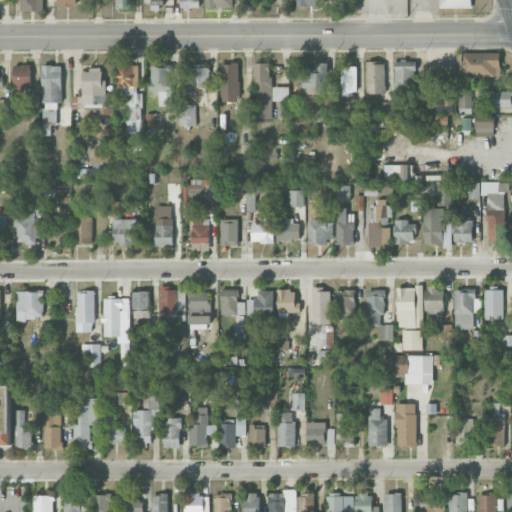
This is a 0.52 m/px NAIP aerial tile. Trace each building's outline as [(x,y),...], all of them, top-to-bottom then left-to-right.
[(20,0),(20,10),(42,10),(42,0),(20,0)] [(116,0),(117,9),(132,9),(131,0),(116,0)] [(198,0),(180,0),(181,8),(199,8),(198,0)] [(233,8),(232,0),(205,0),(205,8),(233,8)] [(439,0),(439,8),(472,8),(471,0),(439,0)] [(501,76),(500,52),(462,53),(463,77),(501,76)] [(414,88),(414,61),(395,60),(395,88),(414,88)] [(289,87),(271,86),(271,62),(254,62),(254,118),(272,118),(272,101),(278,101),(278,118),(289,118),(289,87)] [(385,62),(367,62),(366,93),(385,94),(385,62)] [(221,101),(240,101),(239,63),(220,63),(221,101)] [(31,65),(14,64),(13,88),(30,89),(31,65)] [(328,64),(305,64),(304,91),(327,91),(328,64)] [(62,102),(62,65),(43,65),(43,109),(57,109),(57,102),(62,102)] [(127,133),(142,133),(142,94),(138,94),(138,65),(117,65),(118,108),(127,108),(127,133)] [(160,106),(172,106),(171,66),(150,67),(151,95),(160,95),(160,106)] [(188,67),(187,92),(208,93),(209,68),(188,67)] [(357,91),(357,67),(340,67),(341,91),(357,91)] [(83,96),(73,96),(73,107),(103,107),(103,114),(110,114),(110,79),(102,79),(102,69),(83,69),(83,96)] [(471,88),(458,88),(459,108),(472,108),(471,88)] [(511,90),(483,91),(483,107),(511,106),(511,90)] [(10,99),(0,98),(0,110),(10,111),(10,99)] [(196,126),(197,105),(180,104),(179,126),(196,126)] [(494,115),(476,115),(475,136),(494,137),(494,115)] [(448,116),(436,116),(435,126),(448,126),(448,116)] [(461,130),(471,130),(471,118),(462,118),(461,130)] [(93,168),(112,168),(112,154),(93,153),(93,168)] [(385,164),(384,178),(412,179),(413,164),(385,164)] [(92,169),(76,169),(76,178),(92,177),(92,169)] [(216,179),(191,179),(191,184),(183,184),(183,201),(215,201),(216,179)] [(468,198),(479,198),(480,182),(469,182),(468,198)] [(438,205),(450,205),(450,184),(439,184),(438,205)] [(350,185),(337,185),(337,200),(350,200),(350,185)] [(31,205),(44,205),(43,188),(30,189),(31,205)] [(246,212),(256,212),(256,189),(247,189),(246,212)] [(303,190),(289,190),(290,207),(304,206),(303,190)] [(487,242),(503,242),(504,194),(488,193),(487,242)] [(369,246),(391,245),(390,225),(389,199),(373,199),(374,221),(368,221),(369,246)] [(156,246),(173,246),(173,206),(155,206),(156,246)] [(354,244),(354,214),(347,214),(347,207),(337,207),(337,244),(354,244)] [(424,245),(451,244),(451,216),(443,216),(443,207),(424,208),(424,245)] [(35,212),(16,212),(16,243),(36,243),(36,236),(44,236),(44,219),(36,219),(35,212)] [(274,215),(264,215),(264,223),(251,223),(251,242),(274,242),(274,215)] [(93,217),(75,216),(74,243),(92,244),(93,217)] [(209,246),(209,217),(192,218),(192,246),(209,246)] [(238,218),(221,219),(221,245),(238,245),(238,218)] [(113,244),(134,244),(134,219),(114,219),(113,244)] [(309,219),(308,244),(331,245),(332,220),(309,219)] [(473,220),(454,219),(454,241),(472,242),(473,220)] [(395,243),(415,242),(415,220),(395,221),(395,243)] [(300,222),(277,221),(277,241),(299,241),(300,222)] [(422,286),(397,287),(398,327),(423,327),(422,286)] [(177,287),(159,288),(160,311),(178,311),(177,287)] [(331,324),(330,291),(322,291),(322,287),(312,287),(313,324),(331,324)] [(425,312),(433,312),(433,319),(443,319),(443,288),(425,288),(425,312)] [(245,302),(238,302),(238,289),(221,289),(221,314),(245,315),(245,302)] [(301,312),(300,303),(295,303),(295,289),(278,290),(278,312),(301,312)] [(378,339),(393,339),(393,324),(380,324),(380,314),(384,314),(385,289),(367,289),(366,326),(379,326),(378,339)] [(473,329),(474,312),(480,312),(481,298),(475,298),(475,289),(455,289),(454,329),(473,329)] [(484,289),(485,316),(503,316),(503,289),(484,289)] [(18,319),(44,318),(43,290),(17,291),(18,319)] [(247,298),(247,315),(273,316),(274,290),(258,290),(258,299),(247,298)] [(339,290),(338,313),(356,314),(356,290),(339,290)] [(77,291),(78,323),(95,322),(94,291),(77,291)] [(149,291),(133,291),(133,317),(149,317),(149,291)] [(190,324),(211,323),(210,292),(189,292),(190,324)] [(104,297),(103,336),(121,336),(121,298),(104,297)] [(188,324),(175,324),(176,338),(188,338),(188,324)] [(238,324),(237,338),(245,339),(246,324),(238,324)] [(403,350),(422,349),(422,330),(402,330),(403,350)] [(159,348),(160,336),(149,336),(148,347),(159,348)] [(100,343),(83,344),(84,367),(101,366),(100,343)] [(130,368),(128,343),(121,343),(122,369),(130,368)] [(432,384),(433,355),(396,354),(395,374),(405,375),(405,384),(432,384)] [(0,442),(1,443),(1,445),(12,445),(11,385),(0,385),(0,442)] [(381,404),(393,404),(393,389),(382,389),(381,404)] [(304,410),(305,393),(292,392),(292,410),(304,410)] [(159,429),(158,394),(143,394),(143,409),(133,410),(134,445),(150,445),(149,429),(159,429)] [(74,448),(91,448),(91,424),(98,424),(99,398),(75,398),(74,448)] [(416,403),(397,403),(396,446),(416,446),(416,403)] [(208,407),(196,407),(196,424),(190,424),(191,446),(207,446),(207,435),(217,434),(216,425),(208,425),(208,407)] [(44,448),(62,449),(62,409),(45,408),(44,448)] [(247,435),(246,408),(235,409),(236,423),(220,424),(220,447),(236,447),(236,436),(247,435)] [(369,446),(387,446),(387,419),(380,419),(381,408),(369,408),(369,446)] [(15,446),(31,446),(32,426),(25,426),(25,410),(16,410),(15,446)] [(292,412),(278,412),(278,446),(295,446),(295,422),(292,422),(292,412)] [(337,444),(354,444),(353,420),(344,420),(344,413),(336,413),(337,444)] [(126,428),(116,428),(117,415),(107,414),(106,443),(125,443),(126,428)] [(485,445),(505,446),(505,417),(485,417),(485,445)] [(180,447),(181,419),(163,418),(163,447),(180,447)] [(474,446),(474,418),(456,418),(457,446),(474,446)] [(308,422),(307,445),(325,445),(326,422),(308,422)] [(249,446),(265,446),(265,426),(250,425),(249,446)] [(297,511),(297,489),(283,489),(283,494),(269,494),(268,511),(297,511)] [(259,511),(260,493),(244,492),(243,511),(259,511)] [(339,496),(339,492),(326,493),(327,511),(353,511),(354,496),(339,496)] [(231,511),(231,493),(213,493),(214,511),(231,511)] [(298,511),(313,511),(313,493),(298,493),(298,511)] [(356,493),(356,511),(379,511),(379,506),(372,506),(372,493),(356,493)] [(401,511),(401,493),(385,493),(385,511),(401,511)] [(437,511),(437,493),(419,493),(419,511),(437,511)] [(448,511),(466,511),(467,493),(449,493),(448,511)] [(496,511),(496,493),(478,493),(478,511),(496,511)] [(111,511),(111,494),(94,495),(94,511),(111,511)] [(141,511),(141,494),(122,494),(122,511),(141,511)] [(167,511),(168,494),(153,494),(152,511),(167,511)] [(209,511),(209,494),(185,494),(184,511),(209,511)] [(32,511),(53,511),(53,495),(33,495),(32,511)] [(63,501),(63,511),(79,511),(80,501),(63,501)]
